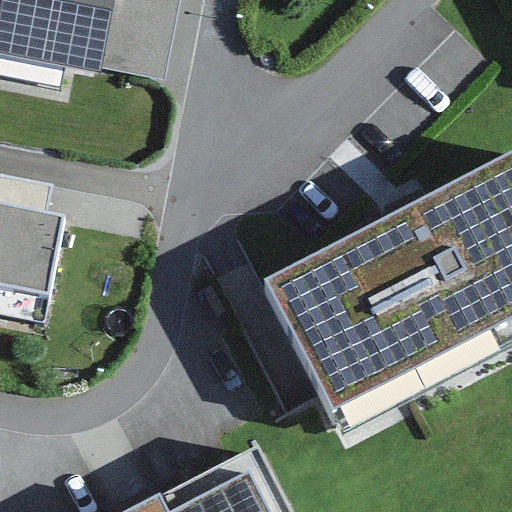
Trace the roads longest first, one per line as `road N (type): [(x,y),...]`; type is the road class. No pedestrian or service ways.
road 1 (residential): [(185,151),(143,364),(114,398),(75,418),(0,416)]
road 2 (residential): [(406,0),(280,134),(219,157),(185,151)]
road 3 (residential): [(215,0),(185,151)]
